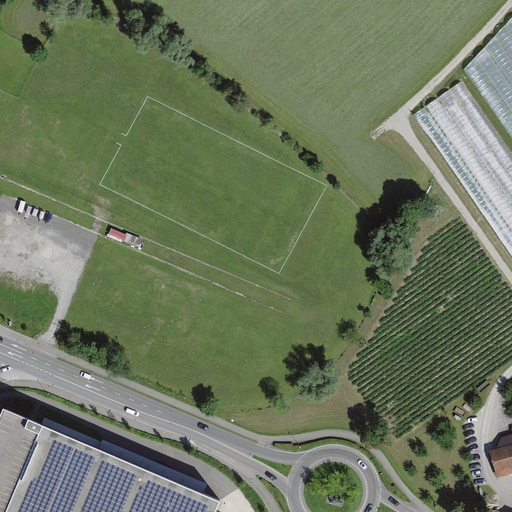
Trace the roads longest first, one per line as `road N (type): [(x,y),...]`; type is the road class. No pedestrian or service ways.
road 1 (primary): [(230,448),(21,357)]
road 2 (track): [(384,124),(507,0)]
road 3 (track): [(102,221),(41,365)]
